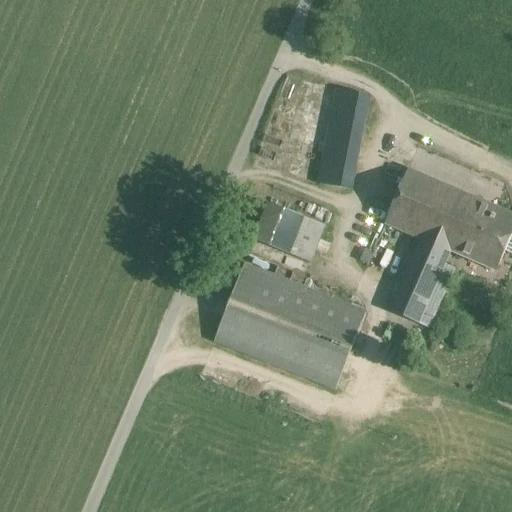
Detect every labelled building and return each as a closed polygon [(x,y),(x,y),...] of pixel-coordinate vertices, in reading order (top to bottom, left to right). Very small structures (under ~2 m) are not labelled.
[(337,93),(324,162),(356,168),(369,99),(337,93)] [(356,168),(324,162),(319,185),(351,191),(356,168)] [(511,214),(410,170),(386,225),(400,231),(421,240),(422,239),(451,252),(497,272),(511,236),(511,214)] [(332,214),(274,189),(253,238),(311,264),(332,214)] [(421,240),(390,312),(419,325),(451,252),(422,239),(421,240)] [(367,315),(244,264),(212,340),(336,391),(367,315)]
